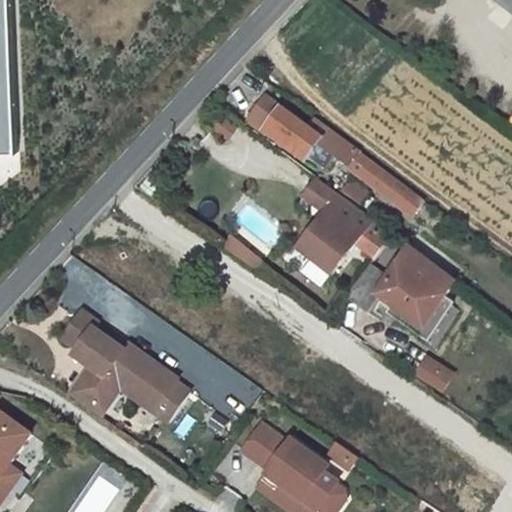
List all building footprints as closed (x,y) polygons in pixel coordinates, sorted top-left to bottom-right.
[(0,0),(0,155),(23,154),(16,0),(0,0)] [(511,0),(502,0),(501,2),(511,10),(511,0)] [(310,130),(267,98),(249,123),(266,135),(266,133),(292,151),(295,147),(311,159),(322,144),(338,157),(352,167),(362,154),(363,153),(317,119),(310,130)] [(241,130),(222,114),(212,127),(232,142),(241,130)] [(322,144),(311,159),(327,171),(338,157),(322,144)] [(426,202),(362,154),(352,167),(416,215),(426,202)] [(342,269),(363,241),(381,253),(385,249),(383,247),(392,235),(350,204),(347,208),(341,203),(345,197),(343,196),(318,177),(304,196),(314,204),(327,213),(305,242),(300,249),(337,276),(342,269)] [(348,188),(343,196),(345,197),(365,212),(370,204),(370,195),(357,186),(348,188)] [(456,222),(436,207),(427,218),(447,234),(456,222)] [(234,239),(227,247),(244,258),(250,250),(234,239)] [(415,249),(392,279),(372,265),(359,281),(347,296),(370,312),(382,297),(392,304),(427,329),(445,304),(460,283),(459,282),(415,249)] [(266,262),(250,250),(244,258),(260,270),(266,262)] [(386,313),(428,343),(435,335),(454,309),(445,304),(427,329),(392,304),(386,313)] [(124,391),(173,426),(194,395),(179,384),(181,381),(133,345),(129,352),(96,329),(100,323),(84,313),(64,341),(79,351),(75,357),(94,370),(75,396),(104,418),(124,391)] [(431,353),(417,375),(446,393),(460,372),(431,353)] [(439,436),(344,369),(322,401),(417,468),(439,436)] [(0,507),(15,487),(2,478),(12,465),(33,435),(2,412),(0,414),(0,507)] [(273,477),(323,511),(326,511),(327,510),(344,486),(346,483),(326,469),(331,462),(300,440),(296,445),(269,427),(251,453),(277,471),(273,477)] [(354,469),(363,456),(341,441),(332,453),(354,469)] [(511,511),(511,486),(459,449),(437,480),(482,511),(511,511)] [(2,478),(15,487),(24,474),(12,465),(2,478)] [(101,467),(72,511),(122,511),(137,489),(101,467)] [(265,488),(299,511),(323,511),(273,477),(265,488)] [(344,511),(353,501),(351,491),(344,486),(327,510),(329,511),(344,511)]
